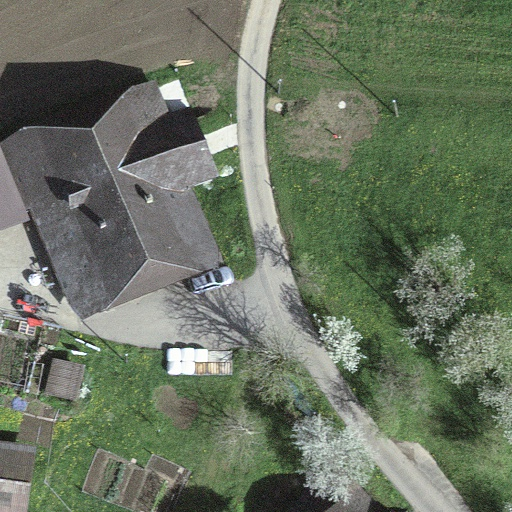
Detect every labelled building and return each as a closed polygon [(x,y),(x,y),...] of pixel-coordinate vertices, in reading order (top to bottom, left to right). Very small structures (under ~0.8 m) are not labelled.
[(0,152),(24,212),(34,208),(30,197),(67,183),(76,207),(59,214),(73,249),(62,253),(79,296),(205,246),(182,188),(212,175),(187,110),(163,120),(152,89),(45,131),(0,147),(0,152)] [(0,219),(24,212),(0,152),(0,219)] [(82,371),(48,363),(41,395),(76,403),(82,371)] [(378,511),(340,471),(295,511),(378,511)] [(0,511),(16,511),(19,496),(0,493),(0,511)]
